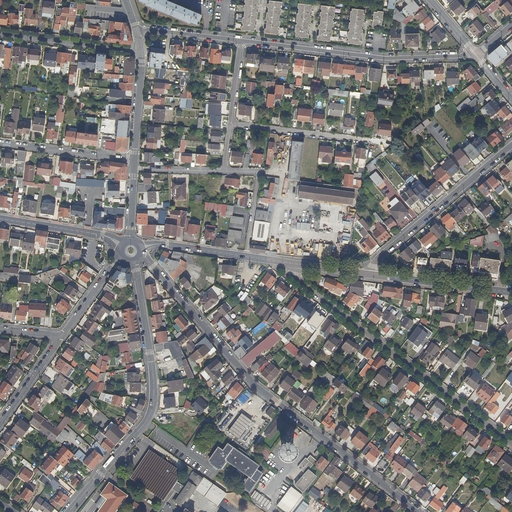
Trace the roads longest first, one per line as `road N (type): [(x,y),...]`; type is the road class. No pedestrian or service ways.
road 1 (residential): [(146,258),(256,387),(419,511)]
road 2 (residential): [(511,445),(296,278),(296,263)]
road 3 (residential): [(69,511),(153,405),(135,261)]
road 4 (residential): [(239,42),(384,59),(475,55)]
road 5 (residential): [(511,144),(378,257),(371,275)]
road 6 (residential): [(141,51),(0,33)]
road 7 (secondary): [(510,292),(371,275)]
road 8 (residential): [(229,123),(364,141)]
road 9 (residential): [(0,143),(134,159)]
